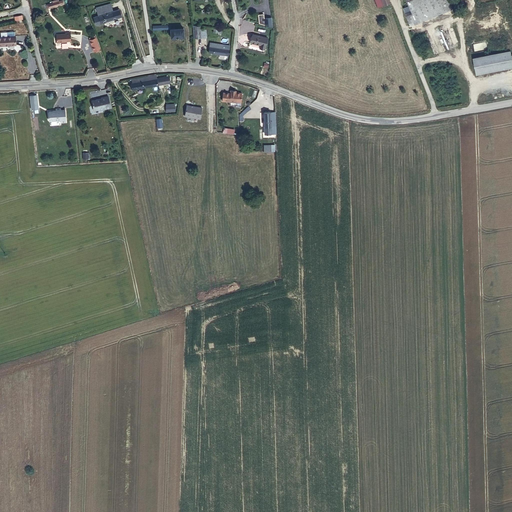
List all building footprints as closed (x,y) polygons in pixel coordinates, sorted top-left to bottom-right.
[(408,0),(412,11),(416,21),(452,6),(448,0),(408,0)] [(94,17),(96,25),(122,17),(119,9),(113,11),(111,4),(96,8),(99,16),(94,17)] [(406,13),(411,25),(417,22),(416,21),(412,11),(406,13)] [(263,19),(264,28),(272,27),(271,18),(263,19)] [(492,33),(494,30),(484,23),(482,26),(492,33)] [(171,38),(184,37),(183,28),(171,29),(171,25),(153,26),(153,30),(170,29),(171,38)] [(202,26),(193,25),(194,38),(202,38),(202,26)] [(61,41),(71,41),(70,33),(67,33),(56,34),(57,42),(61,42),(61,41)] [(268,38),(253,34),(251,43),(260,45),(260,48),(265,49),(268,38)] [(0,45),(16,45),(15,36),(0,37),(0,45)] [(90,40),(89,40),(93,51),(100,48),(96,38),(90,40)] [(228,56),(230,45),(210,43),(209,53),(228,56)] [(511,67),(511,56),(511,50),(474,58),(477,74),(511,67)] [(132,82),(133,89),(158,85),(168,84),(166,77),(157,78),(132,82)] [(222,101),(241,103),(242,93),(236,93),(236,91),(231,90),(231,94),(223,93),(222,101)] [(30,96),(32,110),(38,109),(37,95),(30,96)] [(111,108),(108,96),(101,98),(92,100),(94,110),(95,110),(100,109),(101,108),(103,108),(104,109),(111,108)] [(200,119),(202,108),(193,106),(193,108),(191,107),(191,106),(188,105),(186,106),(185,116),(200,119)] [(66,122),(65,110),(61,110),(61,108),(56,109),(56,111),(49,111),(48,112),(49,120),(50,121),(61,120),(61,122),(66,122)] [(275,112),(264,113),(265,134),(276,134),(275,112)]
